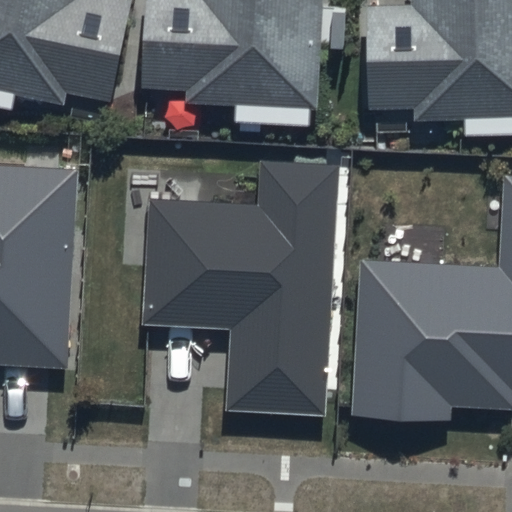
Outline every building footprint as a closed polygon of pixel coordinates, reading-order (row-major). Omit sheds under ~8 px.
[(0,0),(0,94),(10,96),(13,83),(61,93),(64,79),(106,88),(124,0),(0,0)] [(342,0),(141,0),(137,76),(181,79),(180,88),(231,92),(230,109),(305,114),(306,99),(316,99),(318,41),(341,42),(342,0)] [(511,0),(363,0),(366,96),(409,95),(409,108),(460,107),(460,124),(511,123),(511,0)] [(259,193),(150,187),(143,310),(231,315),(227,397),(323,402),(338,150),(262,146),(259,193)] [(73,159),(0,156),(0,352),(66,355),(73,159)] [(511,167),(505,167),(501,256),(363,250),(357,405),(451,408),(452,395),(511,397),(511,167)]
